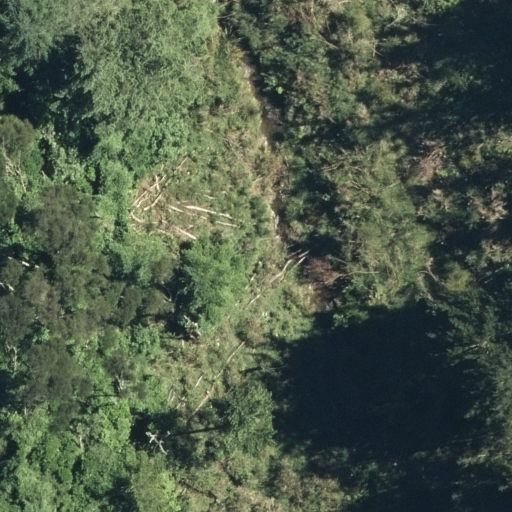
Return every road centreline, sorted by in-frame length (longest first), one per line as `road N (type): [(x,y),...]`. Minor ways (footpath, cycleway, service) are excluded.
road 1 (track): [(432,511),(407,238),(356,0)]
road 2 (track): [(511,327),(407,238)]
